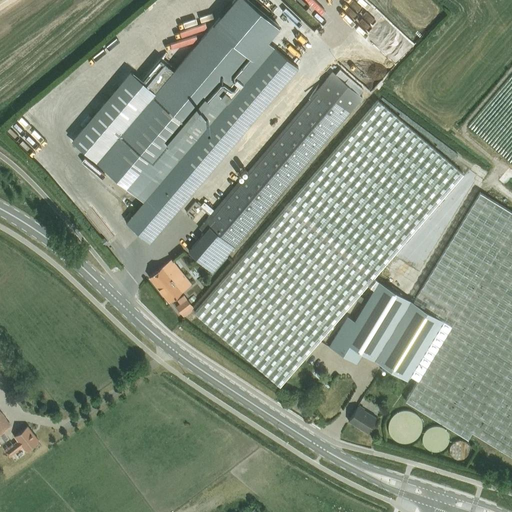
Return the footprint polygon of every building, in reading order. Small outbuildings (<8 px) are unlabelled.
[(130,71),(72,139),(97,160),(144,200),(133,214),(126,221),(150,241),(156,234),(299,67),(275,47),(268,41),(280,26),(250,0),(232,0),(213,23),(174,69),(161,58),(141,80),(130,71)] [(204,231),(188,251),(213,272),(230,252),(312,156),(363,96),(360,93),(364,89),(340,69),(336,73),(332,71),(255,163),(248,170),(200,228),(204,231)] [(378,99),(195,311),(275,380),(280,385),(463,173),(460,169),(378,99)] [(347,315),(329,345),(357,363),(364,352),(375,359),(382,364),(408,379),(411,375),(418,379),(405,400),(468,438),(472,431),(511,455),(511,210),(480,191),(413,301),(411,300),(378,280),(373,288),(373,290),(354,320),(347,315)] [(108,240),(114,236),(91,207),(86,212),(108,240)] [(111,222),(113,220),(103,210),(101,212),(111,222)] [(157,270),(150,276),(170,300),(192,283),(172,258),(167,262),(157,270)] [(176,305),(181,311),(188,306),(182,300),(176,305)] [(299,401),(295,408),(306,415),(310,408),(299,401)] [(377,417),(358,405),(349,420),(368,432),(377,417)] [(0,432),(3,430),(11,424),(0,409),(0,432)] [(389,425),(389,427),(389,428),(389,430),(390,433),(390,434),(391,435),(392,437),(393,438),(395,440),(397,442),(399,443),(400,443),(402,444),(403,444),(405,444),(408,444),(409,444),(412,443),(413,443),(415,442),(417,440),(419,438),(420,437),(421,435),(422,434),(423,431),(424,427),(423,422),(422,421),(422,419),(421,418),(420,417),(419,416),(417,413),(415,412),(413,411),(412,410),(409,410),(408,410),(406,409),(405,410),(403,410),(400,410),(399,411),(397,412),(395,413),(393,416),(392,417),(391,418),(390,419),(390,421),(389,422),(389,424),(389,425)] [(451,440),(451,439),(451,438),(450,435),(450,434),(450,433),(449,432),(448,431),(448,430),(447,429),(445,427),(443,426),(440,425),(438,425),(436,425),(433,425),(431,426),(430,427),(429,427),(428,428),(426,430),(425,431),(425,432),(424,433),(424,434),(423,436),(423,438),(423,439),(423,440),(423,441),(424,445),(425,447),(427,449),(428,450),(429,450),(431,452),(433,452),(436,453),(438,453),(440,452),(443,452),(445,450),(447,449),(448,448),(448,447),(449,446),(450,445),(450,442),(451,440)] [(26,450),(31,446),(39,440),(28,426),(20,432),(15,435),(18,439),(5,449),(10,455),(23,446),(26,450)] [(471,450),(471,449),(470,446),(469,444),(468,443),(467,442),(466,441),(464,440),(461,439),(459,439),(457,440),(454,441),(454,442),(452,443),(452,444),(451,446),(450,449),(450,450),(451,453),(452,455),(452,456),(454,457),(454,458),(457,459),(459,460),(461,460),(464,459),(466,458),(467,457),(468,456),(469,455),(470,453),(471,450)]
